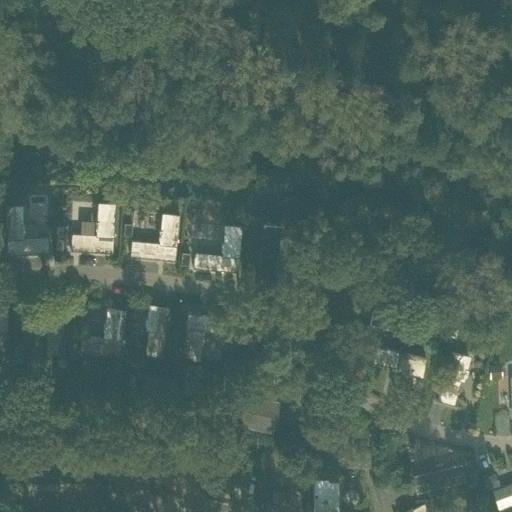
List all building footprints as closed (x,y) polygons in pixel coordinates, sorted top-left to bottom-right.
[(71,250),(112,251),(115,202),(97,201),(96,233),(71,232),(71,250)] [(5,204),(7,254),(49,252),(48,235),(24,236),(22,203),(5,204)] [(130,255),(175,259),(179,213),(162,212),(159,242),(131,240),(130,255)] [(131,223),(124,222),(123,234),(131,234),(131,223)] [(282,224),(262,222),(258,273),(275,274),(277,249),(280,250),(282,224)] [(194,252),(193,267),(238,270),(241,224),(223,223),(221,254),(194,252)] [(188,264),(189,252),(181,252),(180,264),(188,264)] [(347,271),(304,274),(307,321),(350,319),(347,271)] [(46,353),(64,353),(63,301),(42,301),(43,328),(45,328),(46,353)] [(162,356),(168,306),(148,303),(145,328),(148,329),(144,354),(162,356)] [(79,350),(119,355),(125,308),(107,306),(103,335),(82,332),(79,350)] [(372,306),(369,322),(413,333),(417,314),(404,311),(404,314),(372,306)] [(226,315),(187,310),(181,357),(200,359),(204,330),(224,333),(226,315)] [(459,328),(449,325),(447,335),(456,337),(459,328)] [(253,344),(254,336),(244,336),(244,343),(253,344)] [(376,344),(372,361),(397,367),(396,370),(421,375),(426,355),(376,344)] [(450,349),(443,375),(436,399),(454,404),(460,379),(464,380),(465,375),(466,375),(467,368),(470,355),(450,349)] [(65,357),(56,357),(56,366),(66,366),(65,357)] [(502,377),(501,362),(489,363),(489,378),(502,377)] [(80,368),(78,377),(87,378),(89,369),(80,368)] [(240,425),(272,432),(279,400),(247,393),(240,425)] [(230,424),(233,412),(221,410),(218,421),(230,424)] [(12,430),(12,474),(42,474),(41,429),(12,430)] [(73,467),(73,433),(73,432),(58,432),(58,467),(73,467)] [(123,475),(136,477),(140,443),(127,442),(127,436),(115,435),(110,477),(123,478),(123,475)] [(172,484),(187,486),(191,448),(176,447),(172,484)] [(325,449),(325,465),(370,466),(369,449),(325,449)] [(236,454),(220,452),(215,483),(232,486),(236,454)] [(266,458),(262,494),(277,496),(281,459),(266,458)] [(411,471),(408,460),(400,462),(402,473),(411,471)] [(466,480),(461,462),(411,474),(416,492),(466,480)] [(499,484),(495,472),(487,475),(490,487),(499,484)] [(313,478),(312,511),(327,511),(338,511),(338,481),(328,481),(328,478),(313,478)] [(511,482),(492,489),(499,508),(511,503),(511,482)] [(397,511),(427,511),(424,503),(412,508),(411,506),(397,511)]
